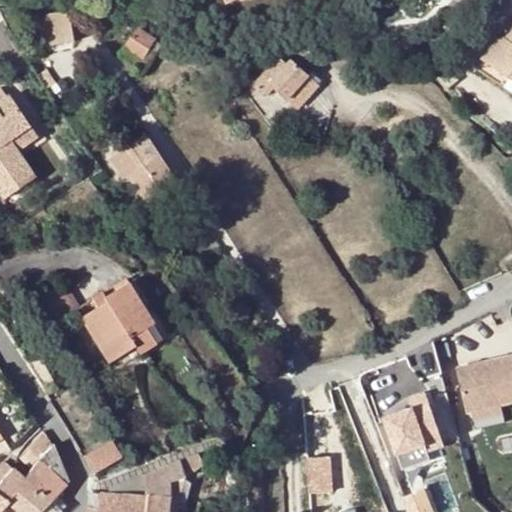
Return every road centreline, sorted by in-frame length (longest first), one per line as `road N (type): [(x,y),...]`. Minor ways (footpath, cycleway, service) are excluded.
road 1 (residential): [(511,290),(298,382),(295,450)]
road 2 (residential): [(71,511),(76,467),(0,340)]
